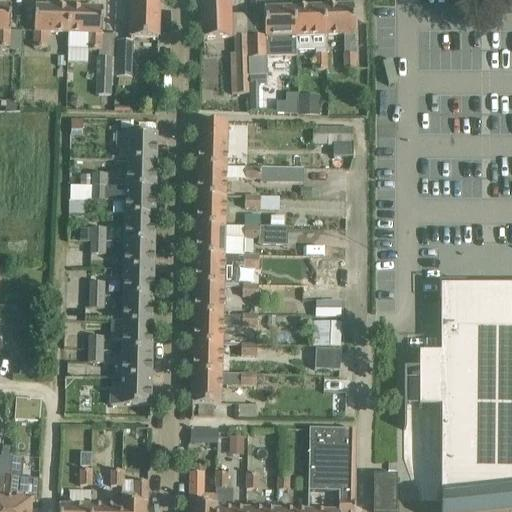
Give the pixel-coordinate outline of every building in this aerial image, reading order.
[(158,40),(159,4),(130,3),(129,39),(158,40)] [(248,60),(246,16),(230,16),(229,4),(201,4),(202,40),(235,39),(235,55),(230,55),(232,96),(248,95),(248,82),(247,77),(247,60),(248,60)] [(0,49),(9,50),(10,27),(11,7),(0,7),(0,49)] [(355,71),(354,27),(353,7),(324,8),(326,36),(343,36),(344,56),(343,56),(343,71),(355,71)] [(68,35),(68,9),(34,8),(33,51),(47,51),(48,34),(68,35)] [(324,8),(295,9),(296,53),(314,53),(315,73),(327,72),(327,56),(326,56),(325,36),(324,8)] [(101,53),(102,30),(103,10),(68,9),(68,35),(67,49),(89,50),(89,53),(101,53)] [(295,9),(264,10),(264,16),(246,16),(248,60),(247,60),(247,77),(267,77),(266,60),(267,59),(267,58),(296,58),(296,53),(295,9)] [(132,80),(133,44),(117,43),(116,79),(132,80)] [(96,97),(110,97),(111,60),(97,59),(96,97)] [(248,106),(258,106),(258,82),(253,82),(248,82),(248,95),(248,106)] [(284,95),(284,102),(274,102),(275,117),(319,116),(319,94),(284,95)] [(71,122),(71,132),(82,132),(82,122),(71,122)] [(199,124),(197,168),(226,169),(227,125),(199,124)] [(333,150),(353,150),(353,130),(313,129),(313,146),(327,146),(327,147),(333,148),(333,150)] [(156,135),(136,135),(118,134),(118,150),(127,150),(127,162),(155,163),(156,135)] [(155,190),(155,163),(127,162),(126,190),(155,190)] [(225,199),(226,169),(197,168),(197,199),(225,199)] [(245,170),(245,181),(259,182),(260,182),(260,170),(245,170)] [(302,171),(260,170),(260,182),(259,182),(259,184),(303,184),(302,171)] [(91,189),(107,189),(107,176),(92,176),(91,189)] [(107,189),(91,189),(71,188),(70,202),(91,202),(126,203),(126,217),(154,217),(155,190),(126,190),(107,189)] [(260,199),(244,198),(244,210),(260,211),(260,199)] [(225,199),(197,199),(196,228),(224,229),(225,199)] [(153,245),(154,217),(126,217),(125,244),(153,245)] [(224,229),(196,228),(195,257),(243,258),(244,240),(259,241),(259,230),(224,229)] [(106,243),(106,230),(90,230),(90,243),(106,243)] [(105,257),(106,243),(90,243),(90,244),(78,244),(78,256),(105,257)] [(153,272),(153,245),(125,244),(124,271),(153,272)] [(243,258),(195,257),(194,287),(223,287),(223,269),(258,270),(258,259),(243,258)] [(152,299),(153,272),(124,271),(124,298),(152,299)] [(89,284),(89,297),(104,298),(104,284),(89,284)] [(258,286),(242,286),(241,298),(257,299),(257,288),(258,286)] [(223,287),(194,287),(194,316),(222,317),(222,298),(223,287)] [(403,370),(403,395),(405,395),(440,395),(440,501),(440,511),(511,511),(511,303),(466,303),(466,288),(441,288),(441,335),(441,355),(418,354),(418,370),(403,370)] [(104,311),(104,298),(89,297),(88,310),(104,311)] [(151,326),(152,299),(124,298),(123,325),(151,326)] [(316,302),(315,319),(340,319),(340,303),(316,302)] [(222,317),(194,316),(193,347),(221,347),(222,327),(257,329),(257,317),(222,317)] [(151,326),(123,325),(110,325),(110,339),(103,339),(103,352),(122,352),(151,353),(151,326)] [(103,339),(72,338),(67,338),(67,351),(103,352),(103,339)] [(241,345),(240,359),(256,359),(256,346),(241,345)] [(236,348),(221,347),(193,347),(192,376),(220,376),(221,374),(235,375),(236,348)] [(103,365),(103,352),(67,351),(66,364),(103,365)] [(339,373),(340,352),(315,351),(314,371),(339,373)] [(150,380),(151,353),(122,352),(122,380),(150,380)] [(220,376),(192,376),(191,406),(220,407),(220,388),(255,388),(256,377),(220,376)] [(150,408),(150,380),(122,380),(121,391),(111,391),(111,407),(150,408)] [(15,402),(14,423),(39,425),(40,406),(40,403),(15,402)] [(238,407),(237,419),(256,420),(256,407),(238,407)] [(218,431),(193,431),(192,445),(218,446),(218,431)] [(353,511),(355,432),(335,431),(309,431),(308,492),(338,493),(337,511),(353,511)] [(80,455),(80,469),(91,469),(91,455),(80,455)] [(23,458),(12,457),(12,468),(7,511),(31,511),(32,503),(37,503),(38,482),(22,481),(23,458)] [(0,511),(7,511),(12,468),(0,467),(0,470),(0,511)] [(92,488),(92,471),(79,471),(79,488),(92,488)] [(110,488),(122,488),(123,473),(110,472),(110,488)] [(215,511),(217,475),(215,475),(215,497),(203,497),(203,485),(190,484),(189,506),(192,506),(191,511),(215,511)] [(246,511),(232,511),(232,491),(227,491),(227,475),(217,475),(215,511),(246,511)] [(240,491),(258,492),(259,476),(245,475),(245,476),(240,476),(240,491)] [(277,476),(277,492),(289,492),(289,477),(277,476)] [(396,511),(397,476),(396,476),(373,476),(372,511),(396,511)] [(147,505),(148,483),(135,483),(134,495),(121,495),(120,508),(120,511),(144,511),(145,505),(147,505)]
